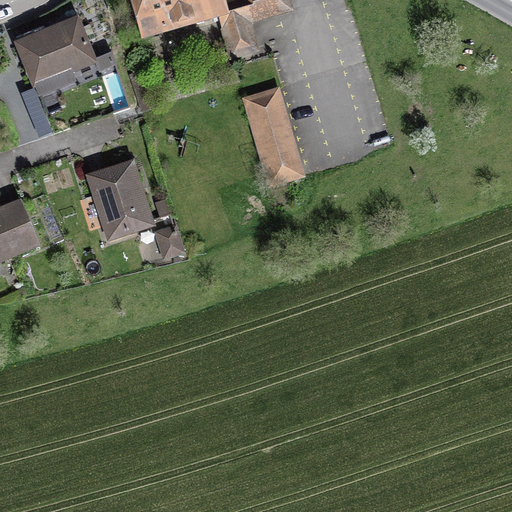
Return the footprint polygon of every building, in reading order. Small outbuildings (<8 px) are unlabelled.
[(137,0),(147,31),(218,10),(220,10),(219,6),(217,0),(137,0)] [(226,32),(233,54),(253,48),(247,26),(251,25),(249,18),(287,7),(284,0),(262,0),(246,5),(244,0),(239,0),(219,6),(220,10),(218,10),(225,32),(226,32)] [(77,20),(17,45),(35,87),(95,62),(77,20)] [(270,94),(246,101),(271,184),(301,175),(281,106),(275,108),(270,94)] [(132,165),(90,178),(110,238),(152,225),(132,165)] [(21,204),(0,212),(0,260),(38,244),(21,204)] [(175,230),(160,235),(166,256),(182,250),(175,230)]
